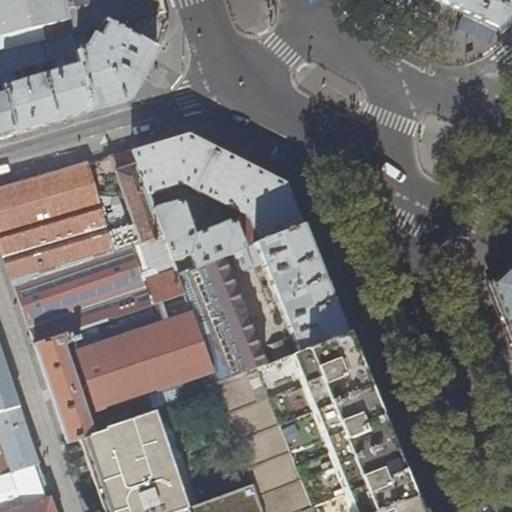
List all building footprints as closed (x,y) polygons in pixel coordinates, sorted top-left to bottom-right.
[(0,0),(0,72),(14,134),(44,125),(89,112),(75,50),(72,33),(64,0),(0,0)] [(159,0),(64,0),(72,33),(99,27),(103,19),(111,24),(163,13),(160,4),(159,0)] [(511,0),(446,0),(444,4),(464,13),(495,28),(497,29),(511,14),(511,0)] [(162,38),(168,28),(163,13),(111,24),(155,51),(162,38)] [(495,28),(464,13),(457,27),(477,37),(493,31),(495,28)] [(155,51),(111,24),(103,19),(99,27),(88,47),(75,50),(89,112),(93,111),(128,100),(146,67),(155,51)] [(88,47),(99,27),(72,33),(75,50),(88,47)] [(0,138),(14,134),(0,72),(0,138)] [(132,151),(148,195),(184,185),(241,215),(234,225),(228,223),(200,234),(192,233),(184,206),(178,202),(154,210),(173,264),(190,257),(195,270),(302,226),(288,191),(285,184),(226,154),(188,135),(184,136),(162,142),(132,151)] [(121,225),(112,198),(96,197),(86,165),(19,184),(0,189),(0,245),(23,314),(34,346),(184,295),(178,277),(173,264),(154,210),(148,195),(132,151),(110,158),(133,222),(121,225)] [(336,309),(302,226),(195,270),(178,277),(184,295),(217,385),(267,366),(228,275),(237,271),(238,273),(260,264),(298,354),(346,335),(336,309)] [(511,271),(505,268),(487,286),(504,327),(511,346),(511,271)] [(184,295),(34,346),(50,396),(67,444),(79,440),(103,432),(102,430),(154,412),(219,390),(217,385),(184,295)] [(352,350),(346,335),(298,354),(267,366),(217,385),(219,390),(254,487),(263,511),(378,511),(412,500),(409,493),(352,350)] [(0,413),(19,408),(6,371),(0,351),(0,413)] [(29,438),(19,408),(0,413),(0,511),(54,511),(46,488),(29,438)] [(103,432),(79,440),(86,460),(102,508),(103,511),(183,511),(187,511),(154,412),(102,430),(103,432)] [(263,511),(254,487),(187,511),(183,511),(263,511)] [(416,511),(412,500),(378,511),(416,511)]
